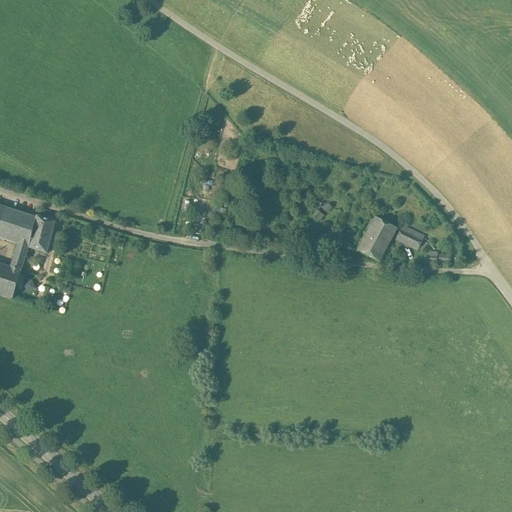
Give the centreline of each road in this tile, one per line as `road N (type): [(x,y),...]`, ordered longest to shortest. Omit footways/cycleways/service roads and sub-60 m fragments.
road 1 (track): [(488,267),(420,271),(156,238),(0,183)]
road 2 (secondary): [(0,411),(113,511)]
